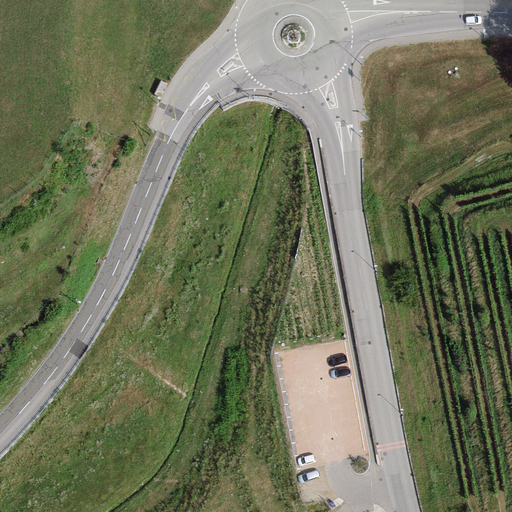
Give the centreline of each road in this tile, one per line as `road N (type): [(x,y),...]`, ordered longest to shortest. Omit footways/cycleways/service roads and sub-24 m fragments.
road 1 (tertiary): [(256,49),(187,107),(86,321),(0,431)]
road 2 (tertiary): [(317,68),(334,116),(405,511)]
road 3 (tertiary): [(511,13),(387,12),(332,23)]
